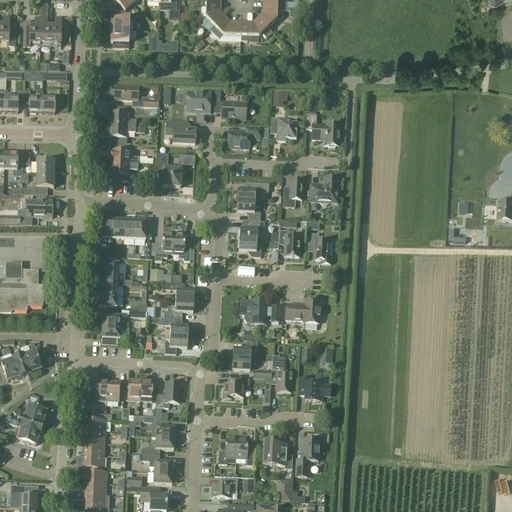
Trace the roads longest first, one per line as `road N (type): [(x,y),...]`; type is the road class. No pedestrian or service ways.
road 1 (residential): [(72,340),(77,202)]
road 2 (residential): [(77,133),(78,0)]
road 3 (residential): [(200,371),(71,363)]
road 4 (residential): [(199,215),(184,206),(77,202)]
